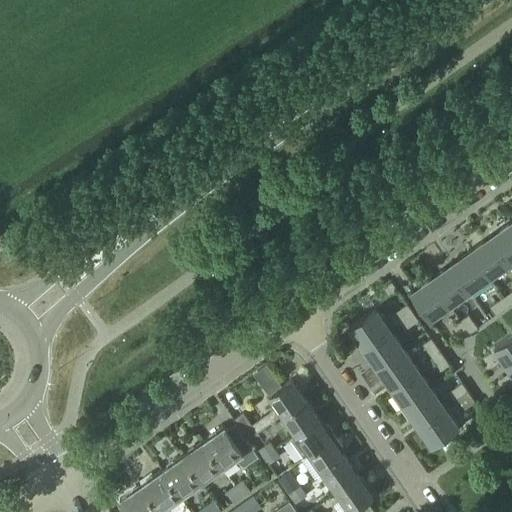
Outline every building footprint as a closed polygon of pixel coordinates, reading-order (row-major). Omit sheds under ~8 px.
[(508,263),(511,259),(511,227),(509,223),(489,236),(508,263)] [(488,277),(508,263),(489,236),(470,250),(488,277)] [(469,290),(488,277),(470,250),(450,264),(469,290)] [(448,304),(469,290),(450,264),(430,278),(448,304)] [(429,318),(448,304),(430,278),(410,291),(429,318)] [(508,306),(511,302),(511,291),(502,298),(508,306)] [(496,314),(508,306),(502,298),(490,306),(496,314)] [(400,321),(412,312),(407,304),(394,313),(400,321)] [(363,346),(390,328),(376,308),(349,326),(363,346)] [(405,329),(418,320),(412,312),(400,321),(405,329)] [(469,333),(477,327),(468,314),(460,320),(469,333)] [(461,338),(469,333),(460,320),(452,326),(461,338)] [(377,366),(403,347),(390,328),(363,346),(377,366)] [(508,367),(511,363),(511,334),(494,347),(508,367)] [(432,357),(440,351),(431,338),(422,344),(432,357)] [(391,386),(417,367),(403,347),(377,366),(391,386)] [(440,351),(432,357),(437,364),(441,370),(449,364),(445,358),(440,351)] [(417,367),(391,386),(404,405),(431,387),(417,367)] [(247,440),(283,414),(305,399),(291,379),(269,394),(277,406),(251,424),(243,412),(233,419),(235,423),(247,440)] [(454,400),(467,390),(461,382),(448,391),(454,400)] [(418,425),(444,407),(431,387),(404,405),(418,425)] [(462,411),(475,401),(467,390),(454,400),(462,411)] [(296,433),(318,418),(305,399),(283,414),(296,433)] [(432,445),(459,427),(444,407),(418,425),(432,445)] [(324,425),(318,418),(296,433),(290,438),(304,457),(310,453),(332,438),(336,436),(327,424),(324,425)] [(251,445),(247,440),(235,423),(226,429),(224,426),(203,441),(221,467),(234,458),(245,465),(259,456),(251,445)] [(336,436),(332,438),(310,453),(324,472),(345,456),(340,449),(342,446),(336,436)] [(201,481),(221,467),(203,441),(182,455),(201,481)] [(264,456),(274,449),(269,442),(259,449),(264,456)] [(268,463),(279,456),(274,449),(264,456),(268,463)] [(180,496),(201,481),(182,455),(161,469),(180,496)] [(337,491),(359,475),(345,456),(324,472),(337,491)] [(159,510),(180,496),(161,469),(141,484),(159,510)] [(291,495),(301,488),(289,471),(279,479),(291,495)] [(373,496),(359,475),(337,491),(351,511),(349,511),(375,511),(369,503),(369,498),(373,496)] [(242,496),(250,491),(243,480),(235,486),(242,496)] [(128,511),(156,511),(159,510),(141,484),(119,499),(128,511)] [(233,502),(242,496),(235,486),(226,492),(233,502)] [(295,502),(306,495),(301,488),(291,495),(295,502)] [(253,511),(260,506),(253,496),(246,501),(253,511)] [(219,511),(221,511),(213,500),(195,511),(219,511)] [(297,511),(290,500),(272,511),(297,511)] [(240,511),(251,511),(253,511),(246,501),(237,507),(240,511)]
